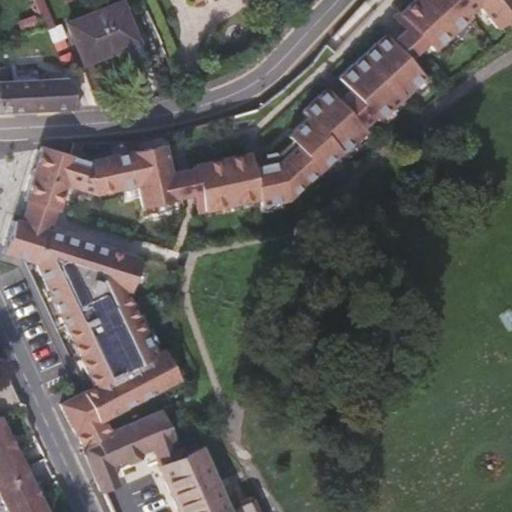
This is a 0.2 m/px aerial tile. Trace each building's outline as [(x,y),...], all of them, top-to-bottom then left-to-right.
[(412,0),(390,17),(426,58),(471,7),(492,30),(511,14),(511,1),(511,0),(412,0)] [(114,51),(112,45),(130,38),(117,3),(64,23),(78,64),(114,51)] [(379,36),(332,78),(369,124),(415,81),(379,36)] [(114,51),(132,44),(130,38),(112,45),(114,51)] [(60,80),(4,82),(0,69),(0,109),(70,108),(60,80)] [(326,98),(280,135),(289,145),(316,179),(314,182),(364,139),(326,98)] [(79,437),(97,428),(94,421),(171,383),(129,296),(141,262),(47,228),(55,204),(61,189),(91,200),(126,192),(132,218),(185,206),(188,218),(254,203),(255,210),(285,203),(316,179),(289,145),(276,156),(251,160),(250,153),(172,167),(168,144),(90,159),(36,144),(15,220),(10,218),(0,254),(0,260),(31,268),(91,393),(64,406),(79,437)] [(0,410),(16,404),(3,377),(0,378),(0,410)] [(166,440),(154,412),(97,428),(79,437),(95,487),(108,482),(99,462),(147,442),(157,465),(154,466),(173,511),(247,511),(244,502),(239,500),(218,509),(205,479),(208,474),(208,469),(197,445),(169,456),(162,441),(166,440)] [(0,476),(20,466),(0,428),(0,476)] [(0,506),(2,511),(43,511),(44,511),(20,466),(0,476),(0,506)]
